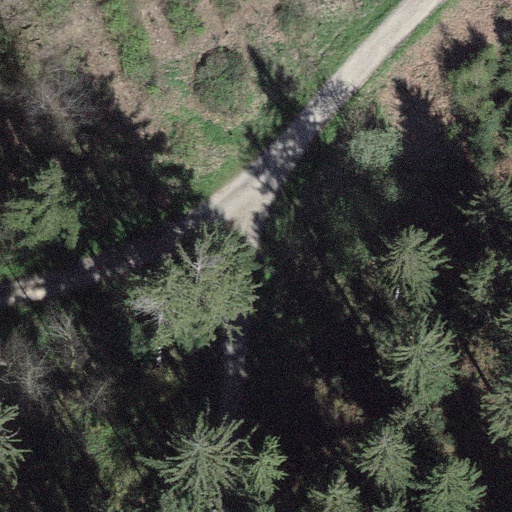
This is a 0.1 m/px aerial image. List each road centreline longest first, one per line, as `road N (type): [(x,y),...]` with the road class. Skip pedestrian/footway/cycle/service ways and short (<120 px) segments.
road 1 (track): [(265,190),(249,271),(226,511)]
road 2 (track): [(0,295),(150,257),(265,190)]
road 3 (track): [(265,190),(356,63),(424,0)]
